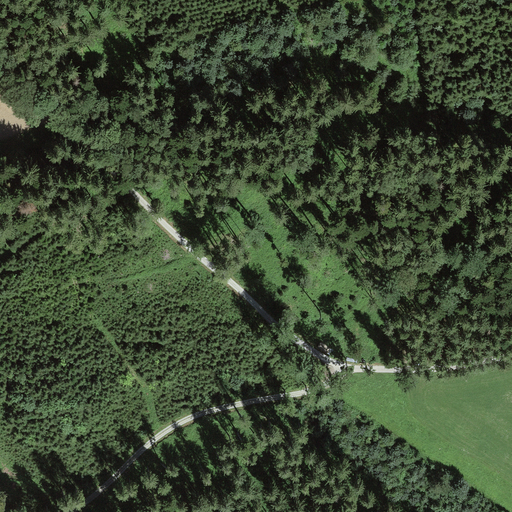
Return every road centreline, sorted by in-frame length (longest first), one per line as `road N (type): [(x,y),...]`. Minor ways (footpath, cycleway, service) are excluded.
road 1 (track): [(0,69),(62,119),(145,212),(329,356),(376,368),(448,366),(511,352)]
road 2 (track): [(355,362),(268,403),(180,429),(68,511)]
